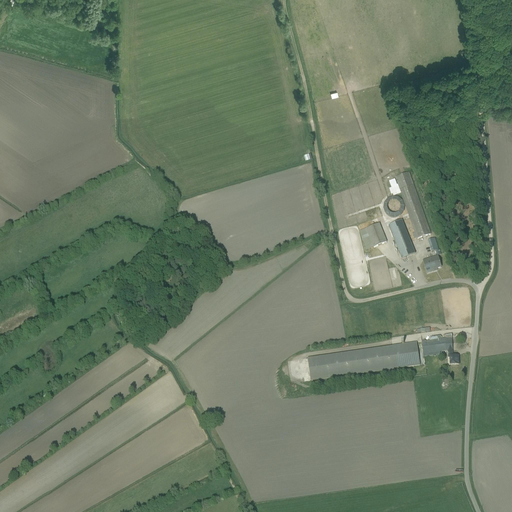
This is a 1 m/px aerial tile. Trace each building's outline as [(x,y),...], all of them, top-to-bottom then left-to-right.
[(416,238),(417,240),(431,235),(409,173),(395,178),(414,233),(413,234),(414,238),(416,238)] [(388,227),(402,260),(415,255),(402,221),(388,227)] [(359,232),(367,251),(387,243),(379,224),(359,232)] [(428,241),(431,252),(435,251),(437,256),(441,254),(438,246),(437,246),(435,238),(428,241)] [(433,270),(441,268),(437,256),(423,261),(427,274),(434,272),(433,270)] [(450,365),(459,365),(458,356),(453,357),(452,335),(432,337),(429,341),(421,342),(424,357),(449,353),(450,365)] [(307,358),(311,382),(420,366),(416,343),(307,358)]
